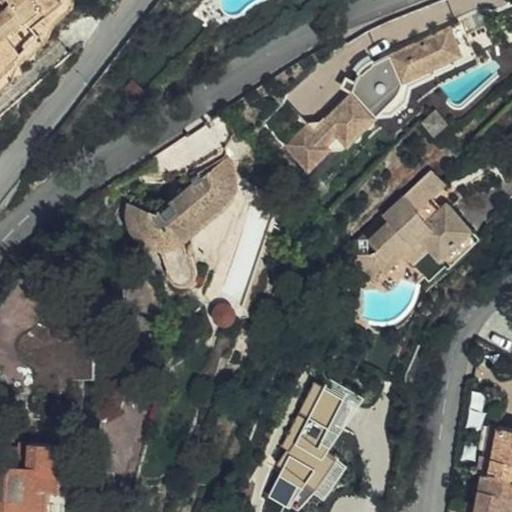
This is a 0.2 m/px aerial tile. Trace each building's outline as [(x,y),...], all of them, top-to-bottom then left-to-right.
[(0,74),(20,55),(5,38),(24,19),(32,28),(59,2),(57,0),(4,0),(11,6),(0,13),(0,74)] [(430,72),(431,72),(435,62),(450,56),(455,39),(466,35),(458,18),(369,62),(359,69),(350,86),(319,117),(320,126),(303,127),(299,123),(304,120),(282,98),(261,121),(303,162),(310,163),(324,148),(339,150),(375,112),(389,111),(404,98),(407,83),(414,96),(435,80),(430,72)] [(5,38),(20,55),(40,36),(32,28),(24,19),(5,38)] [(435,62),(431,72),(475,53),(466,35),(455,39),(450,56),(435,62)] [(254,186),(225,152),(200,174),(197,169),(189,173),(193,180),(186,186),(177,182),(171,200),(157,210),(127,200),(126,211),(127,220),(129,227),(135,234),(140,239),(148,244),(158,244),(169,274),(177,282),(183,282),(187,280),(192,274),(193,270),(182,237),(218,207),(235,214),(243,195),(248,196),(252,194),(255,190),(254,186)] [(415,208),(444,181),(428,168),(348,243),(352,279),(374,277),(374,270),(384,269),(403,252),(411,261),(427,246),(439,258),(470,227),(443,200),(424,218),(415,208)] [(227,299),(221,298),(215,300),(210,305),(209,314),(212,319),(219,322),(228,322),(233,315),(233,308),(231,303),(227,299)] [(29,383),(94,382),(93,332),(28,333),(29,383)] [(379,403),(387,374),(355,366),(348,395),(379,403)] [(492,462),(498,430),(487,428),(482,460),(492,462)] [(482,476),(511,481),(511,432),(498,430),(492,462),(482,460),(478,459),(475,475),(482,476)] [(0,511),(47,511),(50,490),(61,491),(63,445),(20,443),(19,447),(5,446),(0,450),(0,511)] [(476,511),(482,476),(475,475),(468,511),(476,511)] [(511,511),(511,481),(482,476),(476,511),(511,511)]
